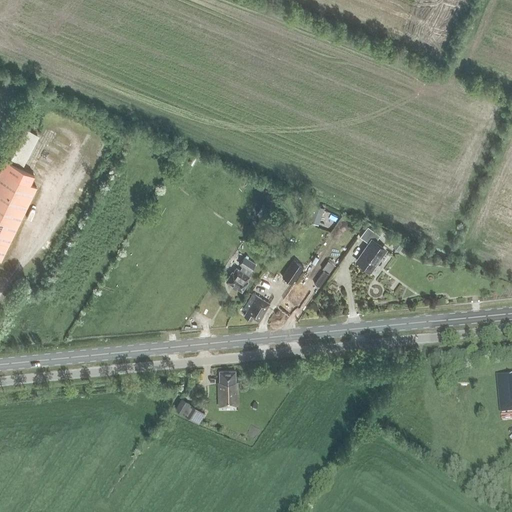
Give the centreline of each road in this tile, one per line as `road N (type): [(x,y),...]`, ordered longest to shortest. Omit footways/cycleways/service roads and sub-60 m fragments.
road 1 (unclassified): [(0,383),(511,330)]
road 2 (primary): [(0,365),(511,314)]
